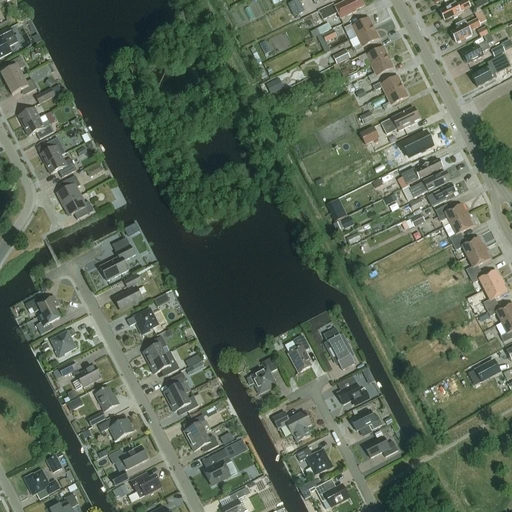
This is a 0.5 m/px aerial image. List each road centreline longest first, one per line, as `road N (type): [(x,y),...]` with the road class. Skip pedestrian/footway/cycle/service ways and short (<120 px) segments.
road 1 (residential): [(198,511),(69,266)]
road 2 (tertiary): [(498,192),(394,0)]
road 3 (residential): [(375,511),(311,388)]
